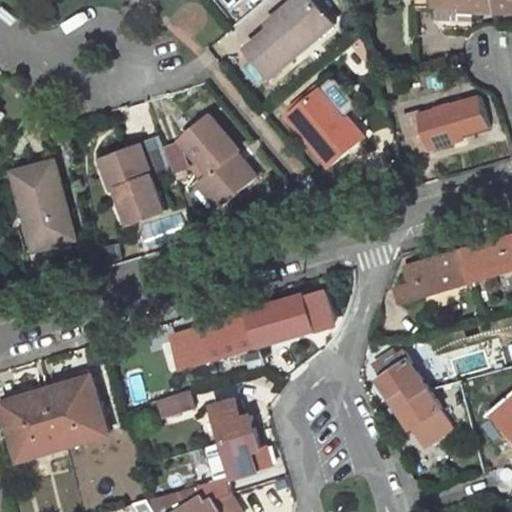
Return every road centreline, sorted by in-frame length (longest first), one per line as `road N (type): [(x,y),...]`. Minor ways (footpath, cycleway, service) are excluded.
road 1 (residential): [(394,236),(0,348)]
road 2 (residential): [(341,360),(311,424),(307,468),(315,511)]
road 3 (residential): [(341,360),(387,511)]
road 4 (residential): [(394,236),(341,360)]
road 5 (residential): [(511,198),(394,236)]
